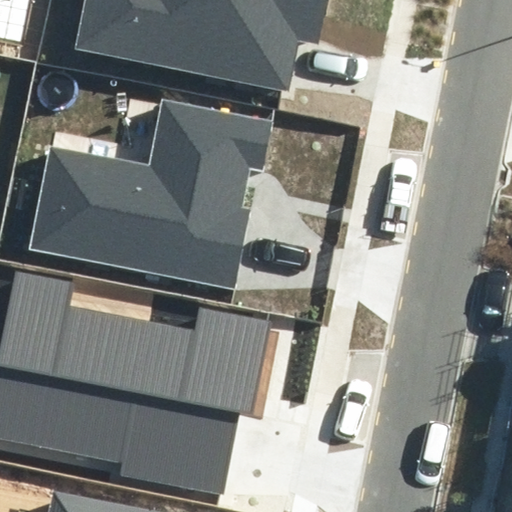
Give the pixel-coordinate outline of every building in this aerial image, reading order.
[(33,0),(0,0),(0,38),(25,43),(33,0)] [(328,0),(87,0),(78,46),(289,89),(298,41),(319,45),(328,0)] [(274,121),(162,99),(149,163),(49,144),(29,249),(236,288),(251,211),(241,209),(249,169),(264,172),(274,121)] [(72,282),(16,271),(0,355),(0,437),(125,461),(122,476),(225,496),(240,416),(253,418),(272,322),(199,308),(194,330),(67,306),(72,282)] [(165,511),(53,490),(48,511),(165,511)]
